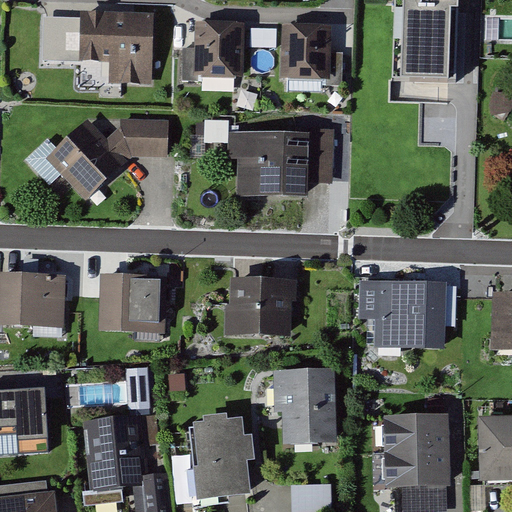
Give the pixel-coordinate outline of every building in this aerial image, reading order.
[(461,0),(406,0),(407,22),(461,23),(461,0)] [(158,18),(89,16),(88,65),(114,65),(113,80),(157,81),(158,18)] [(253,77),(252,26),(203,27),(204,77),(253,77)] [(335,29),(286,28),(285,81),(333,82),(333,87),(347,87),(347,56),(342,55),(335,55),(335,29)] [(268,34),(257,34),(257,49),(268,49),(268,34)] [(280,35),(268,35),(268,50),(280,50),(280,35)] [(175,122),(130,124),(132,156),(177,153),(175,122)] [(230,143),(231,122),(211,122),(211,124),(202,124),(202,136),(209,136),(209,143),(230,143)] [(134,165),(92,126),(57,162),(100,202),(134,165)] [(309,139),(236,136),(236,156),(245,157),(243,195),(309,198),(309,183),(323,184),(336,184),(339,130),(310,129),(309,139)] [(75,327),(77,285),(6,283),(5,325),(75,327)] [(172,332),(173,287),(110,285),(109,331),(172,332)] [(301,289),(240,288),(239,343),(301,343),(301,289)] [(457,352),(457,290),(379,290),(379,352),(457,352)] [(511,302),(502,302),(501,362),(511,361),(511,302)] [(127,371),(129,411),(151,410),(148,369),(127,371)] [(326,374),(273,378),(277,447),(331,443),(326,374)] [(0,470),(40,467),(35,414),(0,417),(0,470)] [(447,487),(442,418),(380,422),(385,491),(447,487)] [(193,501),(242,497),(235,419),(186,424),(193,501)] [(511,423),(489,425),(493,486),(511,484),(511,423)] [(150,424),(94,427),(99,498),(144,495),(145,511),(179,511),(178,481),(154,483),(150,424)] [(292,511),(333,511),(332,483),(291,486),(292,511)] [(63,511),(61,486),(0,491),(0,511),(63,511)]
